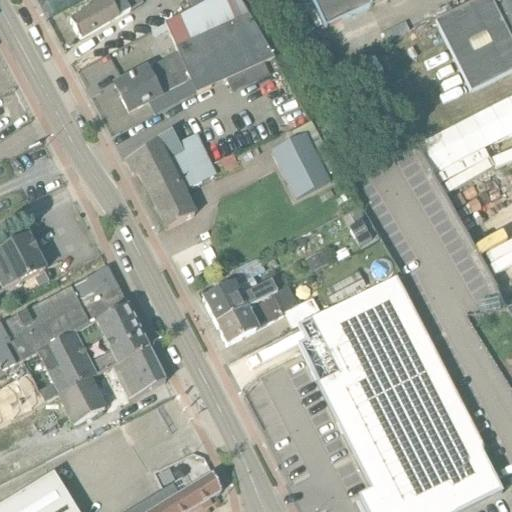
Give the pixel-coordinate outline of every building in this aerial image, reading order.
[(79,42),(97,32),(129,13),(121,0),(111,0),(87,14),(70,24),(79,42)] [(238,0),(216,0),(165,28),(175,50),(247,17),(248,17),(238,0)] [(310,0),(324,30),(343,22),(343,23),(370,11),(365,0),(310,0)] [(365,0),(370,11),(392,0),(365,0)] [(481,0),(435,23),(471,95),(511,74),(511,0),(506,0),(493,7),(489,0),(481,0)] [(248,17),(247,17),(175,50),(196,96),(274,61),(248,17)] [(88,86),(120,73),(114,59),(83,72),(88,86)] [(128,116),(172,93),(160,68),(155,67),(114,88),(128,116)] [(293,199),(328,182),(304,133),(269,150),(293,199)] [(166,232),(197,217),(185,194),(217,177),(197,137),(178,146),(173,136),(125,164),(133,178),(138,175),(166,232)] [(369,242),(360,224),(349,230),(358,248),(369,242)] [(0,287),(3,294),(9,291),(45,272),(28,239),(0,253),(0,287)] [(344,251),(334,256),(338,263),(347,257),(344,251)] [(329,268),(322,253),(305,262),(312,277),(329,268)] [(230,275),(237,287),(265,273),(259,260),(230,275)] [(37,357),(126,309),(107,271),(70,290),(70,291),(0,326),(0,328),(0,329),(0,428),(43,405),(22,365),(37,357)] [(331,307),(366,289),(358,274),(324,292),(331,307)] [(44,276),(33,281),(39,291),(49,286),(44,276)] [(408,304),(394,281),(305,328),(312,343),(297,350),(371,495),(359,501),(364,511),(465,511),(502,493),(408,304)] [(202,302),(215,328),(273,298),(273,297),(278,294),(272,283),(241,299),(235,286),(202,302)] [(273,298),(215,328),(226,349),(284,320),(273,298)] [(298,309),(283,317),(284,320),(290,330),(317,316),(318,315),(311,302),(298,309)] [(113,370),(113,371),(147,353),(126,309),(37,357),(22,365),(43,405),(44,406),(59,399),(105,375),(113,370)] [(278,344),(274,346),(268,335),(261,338),(275,364),(285,358),(278,344)] [(113,371),(129,403),(165,385),(149,352),(147,353),(113,371)] [(105,375),(59,399),(74,428),(104,413),(99,403),(114,394),(105,375)] [(169,474),(157,480),(163,491),(174,485),(169,474)] [(0,511),(74,511),(53,477),(36,487),(0,508),(0,511)] [(131,511),(193,511),(220,495),(211,477),(178,497),(172,487),(131,511)]
